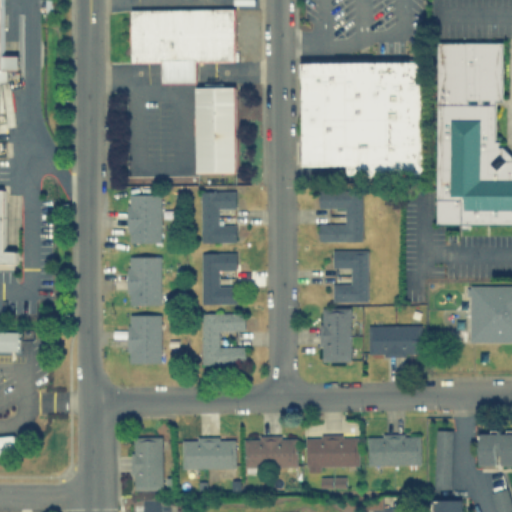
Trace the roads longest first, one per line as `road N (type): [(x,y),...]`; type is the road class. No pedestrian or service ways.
road 1 (residential): [(90,0),(93,399)]
road 2 (residential): [(93,399),(425,395)]
road 3 (residential): [(279,180),(281,397)]
road 4 (residential): [(277,0),(279,180)]
